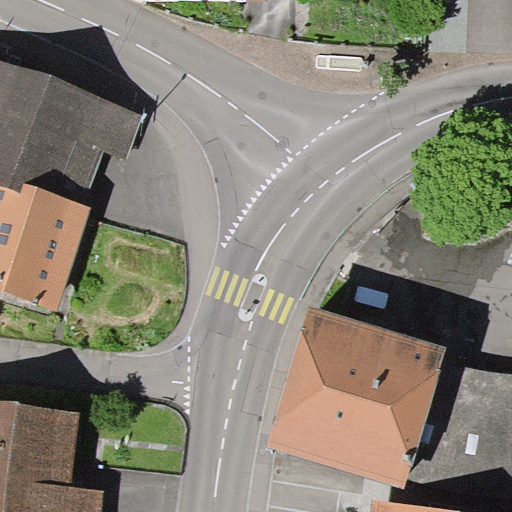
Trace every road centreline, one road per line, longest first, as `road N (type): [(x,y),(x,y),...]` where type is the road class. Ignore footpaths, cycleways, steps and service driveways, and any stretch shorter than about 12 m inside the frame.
road 1 (tertiary): [(327,183),(233,103),(39,0)]
road 2 (tertiary): [(228,392),(258,277),(327,183)]
road 3 (residential): [(0,363),(228,392)]
road 4 (tertiary): [(327,183),(412,126),(511,97)]
road 5 (tertiary): [(212,511),(228,392)]
